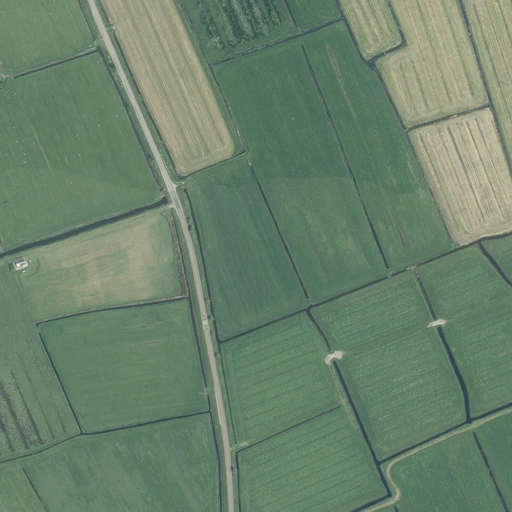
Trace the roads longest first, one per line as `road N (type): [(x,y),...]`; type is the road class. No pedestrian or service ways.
road 1 (tertiary): [(230,511),(218,395),(182,218),(90,0)]
road 2 (track): [(176,204),(0,262)]
